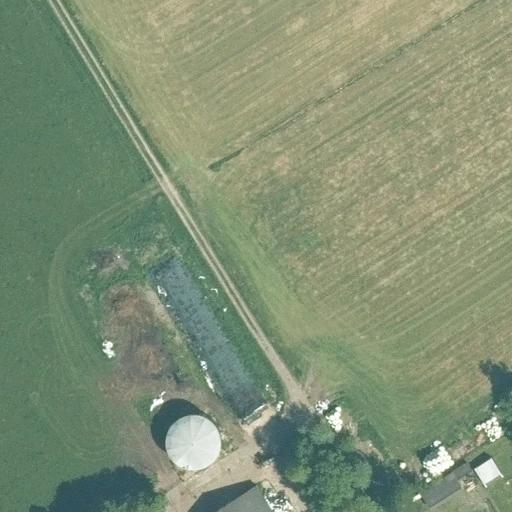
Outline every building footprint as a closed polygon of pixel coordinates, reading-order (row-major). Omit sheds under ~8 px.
[(221,438),(221,432),(218,425),(214,419),(207,414),(200,411),(193,410),(186,411),(180,414),(175,418),(170,423),(167,430),(166,438),(167,446),(170,453),(175,458),(180,462),(186,465),(193,466),(200,465),(208,462),(214,457),(218,451),(221,444),(221,438)] [(461,437),(442,448),(451,464),(470,453),(461,437)] [(494,456),(504,472),(511,466),(511,446),(511,444),(494,456)] [(453,471),(422,491),(432,507),(463,487),(453,471)] [(268,511),(253,486),(208,511),(268,511)] [(491,511),(485,501),(466,511),(491,511)]
